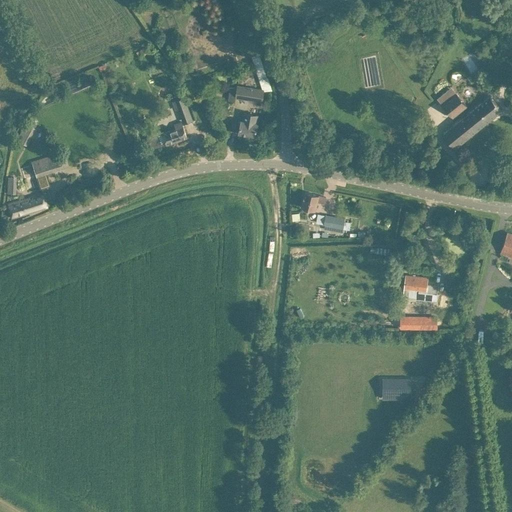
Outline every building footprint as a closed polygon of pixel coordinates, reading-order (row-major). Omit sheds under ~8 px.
[(137,52),(141,58),(152,50),(148,44),(137,52)] [(229,100),(235,101),(236,97),(252,100),(262,101),(264,89),(254,88),(237,85),(237,87),(231,86),(229,100)] [(456,92),(442,104),(452,117),(467,105),(456,92)] [(443,133),(448,140),(454,147),(501,110),(490,96),(443,133)] [(183,97),(176,100),(179,109),(187,106),(183,97)] [(239,121),(238,126),(240,127),(239,133),(255,136),(258,123),(257,123),(258,115),(251,114),(244,112),(242,120),(241,120),(239,121)] [(16,139),(26,145),(35,128),(25,122),(16,139)] [(162,131),(147,136),(151,148),(166,142),(167,144),(187,137),(183,127),(181,122),(175,124),(176,128),(163,133),(162,131)] [(55,153),(31,160),(36,176),(40,189),(49,186),(45,173),(60,168),(55,153)] [(41,193),(7,203),(8,208),(11,218),(47,207),(45,201),(49,200),(53,199),(52,198),(49,186),(40,189),(41,193)] [(301,206),(311,209),(315,210),(317,201),(324,203),(326,197),(305,191),(301,206)] [(324,224),(343,228),(345,218),(326,214),(324,224)] [(350,226),(358,225),(356,218),(348,219),(350,226)] [(500,253),(511,257),(511,233),(507,232),(500,253)] [(438,286),(427,285),(428,277),(406,274),(403,296),(436,300),(438,286)] [(430,316),(430,314),(400,313),(399,328),(440,329),(440,314),(434,314),(434,316),(430,316)] [(383,378),(383,392),(399,392),(399,397),(411,397),(411,378),(383,378)]
